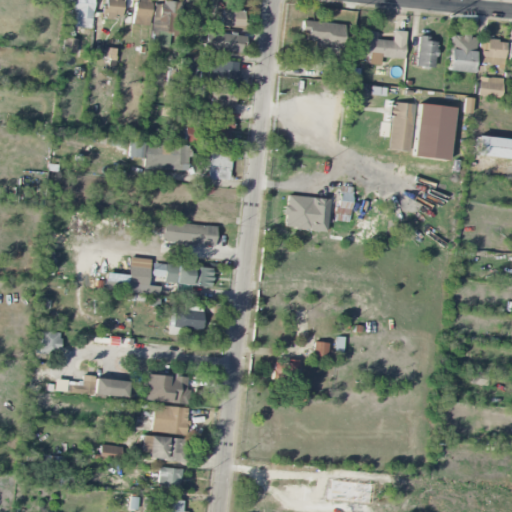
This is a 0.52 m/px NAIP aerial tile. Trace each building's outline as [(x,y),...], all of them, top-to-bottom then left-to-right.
[(91,0),(74,0),(74,28),(91,28),(91,0)] [(121,0),(103,0),(102,17),(120,18),(121,0)] [(134,0),(131,24),(147,27),(151,1),(144,0),(134,0)] [(152,2),(151,32),(177,33),(178,3),(152,2)] [(242,27),(242,11),(220,10),(219,26),(242,27)] [(344,25),(301,21),(300,31),(307,32),(306,41),(315,41),(314,47),(341,50),(344,25)] [(405,32),(392,31),(391,41),(375,39),(375,32),(357,31),(354,56),(368,57),(367,65),(379,66),(379,57),(402,60),(405,32)] [(244,35),(205,34),(205,51),(243,52),(244,35)] [(475,38),(450,34),(445,71),(470,74),(475,38)] [(415,67),(434,68),(436,38),(417,36),(415,67)] [(62,52),(74,54),(76,39),(64,38),(62,52)] [(477,65),(503,66),(504,41),(478,40),(477,65)] [(194,82),(193,58),(177,58),(178,83),(194,82)] [(237,84),(238,62),(208,61),(208,83),(237,84)] [(502,80),(478,77),(476,95),(500,99),(502,80)] [(234,111),(234,94),(211,93),(210,110),(234,111)] [(412,105),(390,104),(389,124),(380,123),(379,137),(387,137),(387,151),(408,152),(412,105)] [(450,117),(417,112),(411,155),(445,160),(450,117)] [(226,143),(227,132),(231,133),(232,121),(212,120),(209,141),(226,143)] [(198,129),(184,129),(183,142),(198,142),(198,129)] [(511,140),(475,137),(473,157),(511,160),(511,140)] [(187,171),(187,145),(128,143),(128,158),(142,158),(142,170),(187,171)] [(230,154),(209,152),(206,179),(228,181),(230,154)] [(338,208),(349,209),(350,188),(339,187),(338,208)] [(327,199),(285,196),(283,229),(325,231),(327,199)] [(215,226),(162,223),(161,242),(214,246),(215,226)] [(149,259),(128,258),(127,275),(104,274),(103,292),(158,295),(158,287),(147,286),(149,259)] [(162,282),(210,288),(212,270),(151,262),(149,277),(162,278),(162,282)] [(172,329),(200,330),(201,311),(172,310),(172,329)] [(59,333),(40,332),(39,354),(58,355),(59,333)] [(311,358),(324,360),(327,344),(313,342),(311,358)] [(297,362),(272,361),(271,385),(296,385),(297,362)] [(142,402),(186,404),(187,377),(144,375),(142,402)] [(127,381),(81,377),(80,382),(54,380),(53,392),(125,399),(127,381)] [(484,386),(485,380),(471,377),(470,384),(484,386)] [(184,435),(187,409),(152,405),(150,431),(184,435)] [(183,439),(140,436),(138,458),(182,460),(183,439)] [(120,462),(121,447),(99,445),(98,461),(120,462)] [(178,494),(179,469),(158,468),(157,493),(178,494)] [(185,511),(186,511),(181,511),(181,501),(160,500),(159,511),(185,511)]
